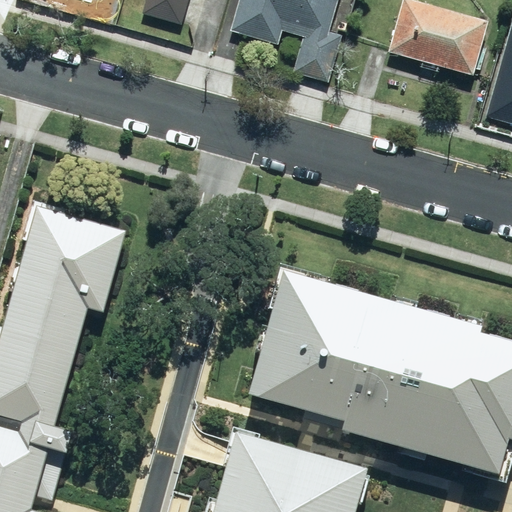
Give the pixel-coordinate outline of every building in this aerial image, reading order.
[(193,0),(148,0),(145,13),(185,25),(193,0)] [(244,0),(237,32),(283,44),(286,31),(307,36),(297,73),(334,82),(347,34),(334,30),(341,0),(244,0)] [(426,61),(424,67),(442,72),(444,66),(477,75),(492,20),(419,0),(406,0),(392,52),(426,61)] [(511,37),(491,115),(511,120),(511,37)] [(117,235),(34,212),(0,334),(0,419),(44,432),(81,301),(98,305),(117,235)] [(511,341),(282,278),(246,406),(496,474),(505,441),(511,442),(511,341)] [(355,511),(372,453),(240,416),(213,511),(355,511)] [(45,439),(0,427),(0,511),(55,511),(27,504),(45,439)]
